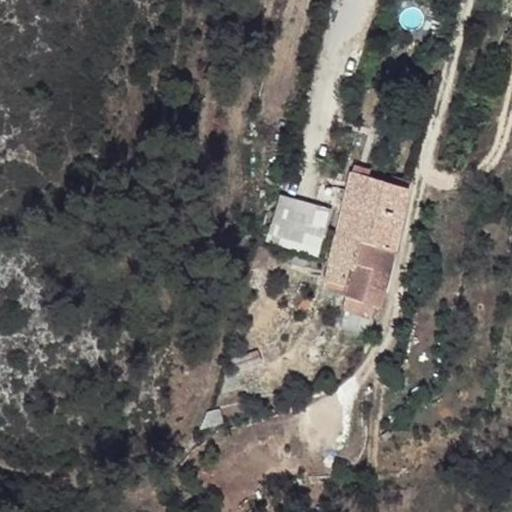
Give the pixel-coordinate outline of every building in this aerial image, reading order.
[(352,165),(350,173),(368,178),(370,170),(352,165)] [(407,189),(368,178),(350,173),(343,202),(335,233),(358,240),(393,251),(407,189)] [(280,196),(278,204),(268,243),(318,256),(323,236),(309,233),(316,205),(280,196)] [(265,201),(259,240),(268,243),(278,204),(265,201)] [(323,280),(344,286),(348,268),(351,268),(358,240),(335,233),(327,262),(323,280)] [(384,289),(393,251),(358,240),(351,268),(349,279),(384,289)] [(381,308),(384,289),(349,279),(348,287),(343,311),(346,312),(342,329),(368,335),(374,306),(381,308)] [(200,429),(222,422),(218,409),(207,412),(200,429)]
